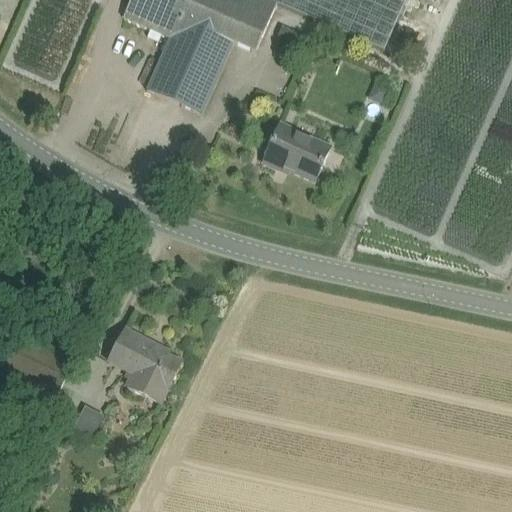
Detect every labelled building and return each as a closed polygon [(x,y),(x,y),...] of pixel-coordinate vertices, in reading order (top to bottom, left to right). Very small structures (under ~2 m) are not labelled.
[(132,0),(124,20),(170,41),(147,93),(202,117),(234,46),(256,57),(278,7),(386,55),(410,0),(132,0)] [(282,28),(277,39),(300,49),(305,38),(282,28)] [(112,101),(135,110),(153,65),(140,60),(146,45),(136,41),(112,101)] [(279,129),(264,165),(277,171),(278,168),(315,185),(329,152),(279,129)] [(167,393),(182,365),(158,353),(159,349),(126,332),(109,363),(128,373),(125,380),(129,382),(125,389),(160,408),(167,393)] [(71,364),(17,337),(2,367),(57,394),(71,364)]
